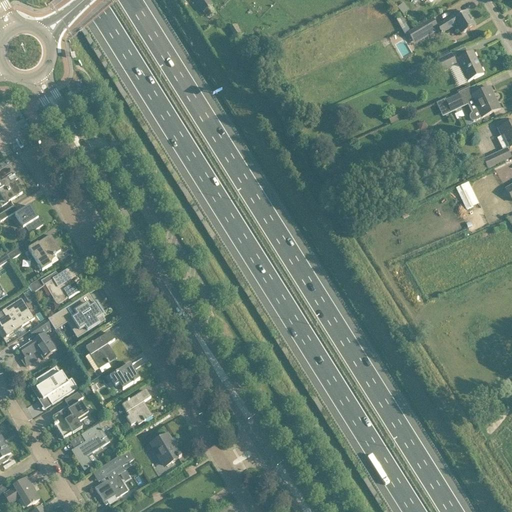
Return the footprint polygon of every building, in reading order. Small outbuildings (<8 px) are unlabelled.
[(212,6),(208,0),(193,0),(202,13),(212,6)] [(414,44),(439,30),(441,34),(456,25),(461,35),(475,27),(466,12),(453,20),(452,17),(437,26),(432,19),(408,33),(414,44)] [(484,75),(473,52),(454,61),(451,55),(437,62),(442,72),(459,64),(468,83),(484,75)] [(445,100),(436,104),(437,105),(438,109),(447,105),(450,113),(467,104),(472,113),(470,115),(469,117),(470,119),(471,121),(473,122),(476,121),(480,119),(481,119),(491,114),(493,113),(500,110),(496,102),(495,103),(488,88),(473,96),(470,89),(469,88),(458,94),(458,95),(446,101),(445,100)] [(400,114),(388,119),(390,125),(402,119),(400,114)] [(483,160),(488,169),(511,158),(507,150),(509,148),(510,149),(511,147),(511,122),(498,129),(501,137),(497,139),(503,151),(483,160)] [(336,166),(327,170),(331,178),(339,174),(336,166)] [(0,196),(1,197),(4,195),(9,203),(22,194),(14,181),(10,184),(7,179),(1,183),(0,182),(0,196)] [(469,182),(456,188),(467,210),(479,204),(469,182)] [(14,206),(0,214),(0,222),(17,212),(14,206)] [(43,227),(30,206),(21,212),(22,212),(19,214),(18,213),(15,215),(23,229),(28,226),(32,232),(29,234),(30,235),(43,227)] [(26,245),(7,256),(10,261),(18,257),(26,251),(28,250),(33,258),(38,266),(41,270),(42,272),(52,266),(51,266),(58,261),(55,257),(56,257),(55,255),(60,251),(51,236),(42,241),(43,242),(39,245),(38,244),(37,245),(29,250),(26,245)] [(0,267),(10,261),(7,256),(6,254),(0,257),(0,267)] [(40,281),(29,287),(34,294),(45,287),(57,306),(68,299),(69,300),(80,293),(75,284),(71,286),(69,282),(74,279),(75,279),(75,278),(73,279),(68,271),(70,271),(69,270),(69,271),(58,278),(56,274),(41,283),(40,281)] [(29,292),(23,295),(28,303),(34,299),(29,292)] [(21,299),(10,306),(1,312),(2,312),(4,311),(8,317),(0,322),(0,325),(1,327),(0,328),(4,332),(5,332),(8,336),(7,337),(15,331),(34,319),(21,299)] [(58,330),(67,324),(73,321),(82,337),(105,322),(103,317),(101,316),(96,308),(95,306),(85,312),(78,301),(48,320),(55,332),(58,330)] [(27,368),(35,362),(37,361),(33,355),(38,351),(44,360),(56,351),(45,334),(53,329),(47,320),(33,330),(30,332),(35,341),(20,350),(26,359),(22,361),(27,368)] [(110,334),(86,349),(90,356),(99,370),(108,365),(110,364),(109,364),(116,359),(116,360),(117,359),(108,346),(115,341),(110,334)] [(67,353),(63,345),(58,349),(62,356),(67,353)] [(99,370),(102,374),(111,369),(108,365),(99,370)] [(130,365),(115,374),(110,378),(115,386),(121,383),(125,389),(134,384),(136,383),(135,383),(139,380),(130,365)] [(51,405),(52,406),(63,400),(63,399),(66,397),(66,398),(78,390),(72,380),(68,383),(62,373),(59,375),(56,369),(49,373),(50,374),(47,376),(46,375),(36,381),(40,387),(36,390),(43,401),(48,398),(52,405),(51,405)] [(144,422),(144,423),(146,422),(145,421),(152,417),(144,403),(151,399),(146,391),(122,406),(128,417),(126,418),(131,427),(137,424),(138,426),(144,422)] [(69,408),(53,418),(56,424),(54,426),(55,428),(56,427),(64,439),(72,434),(73,435),(82,429),(79,424),(88,418),(87,416),(89,415),(81,403),(79,404),(78,403),(83,399),(79,393),(65,402),(69,408)] [(108,408),(104,410),(109,419),(113,416),(108,408)] [(87,457),(91,454),(110,443),(101,429),(106,426),(109,430),(114,427),(109,419),(81,436),(85,443),(71,452),(84,472),(93,466),(87,457)] [(151,446),(158,458),(160,461),(162,460),(166,466),(166,467),(181,457),(180,455),(178,456),(173,447),(171,448),(169,445),(172,442),(168,435),(151,446)] [(0,463),(0,464),(3,465),(9,461),(9,459),(8,456),(11,454),(6,448),(5,448),(0,439),(0,463)] [(121,497),(128,492),(122,484),(118,477),(125,472),(123,468),(135,461),(129,451),(117,459),(117,458),(101,468),(101,469),(102,469),(108,477),(109,480),(108,481),(104,484),(95,489),(104,504),(106,506),(108,505),(107,502),(115,496),(117,499),(121,497)] [(8,494),(4,496),(5,497),(10,506),(21,499),(27,508),(31,506),(40,501),(33,490),(32,491),(30,487),(31,486),(26,479),(14,487),(15,489),(8,494)]
